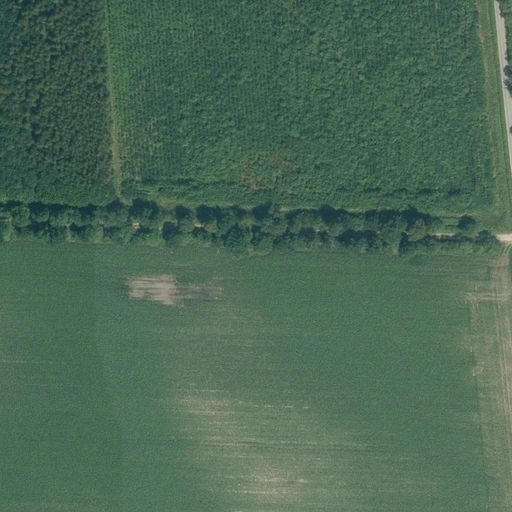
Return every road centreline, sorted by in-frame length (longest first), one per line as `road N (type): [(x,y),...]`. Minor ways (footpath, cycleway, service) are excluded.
road 1 (unclassified): [(0,221),(511,239)]
road 2 (unclassified): [(497,0),(511,138)]
